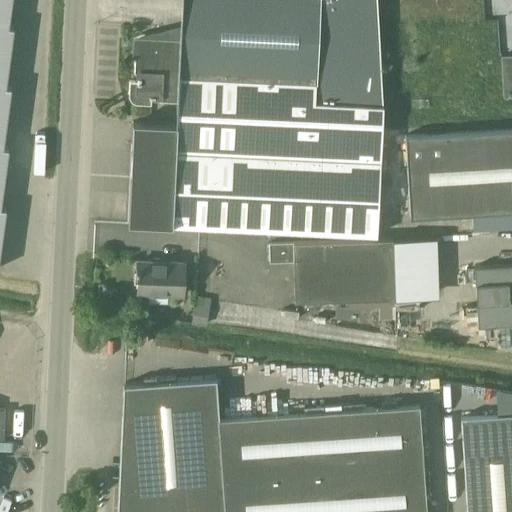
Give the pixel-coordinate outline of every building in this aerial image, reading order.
[(0,0),(0,239),(4,208),(0,207),(0,199),(7,148),(2,147),(10,87),(4,86),(12,26),(7,26),(10,0),(0,0)] [(135,103),(140,103),(150,104),(151,96),(159,96),(159,100),(178,101),(177,123),(132,121),(127,222),(172,224),(376,236),(382,111),(376,0),(181,0),(180,29),(179,42),(136,40),(134,72),(137,72),(137,81),(129,80),(129,91),(128,96),(131,100),(135,103)] [(500,97),(511,96),(511,53),(499,54),(500,97)] [(410,216),(511,210),(511,128),(405,135),(410,216)] [(293,261),(294,301),(393,298),(391,238),(268,242),(269,262),(293,261)] [(137,293),(182,295),(183,263),(137,261),(137,268),(135,268),(135,272),(138,272),(137,293)] [(511,263),(474,266),(477,326),(511,324),(511,263)] [(426,511),(419,404),(219,418),(216,377),(123,384),(117,511),(426,511)] [(466,511),(511,511),(511,391),(497,392),(499,414),(460,417),(466,511)]
